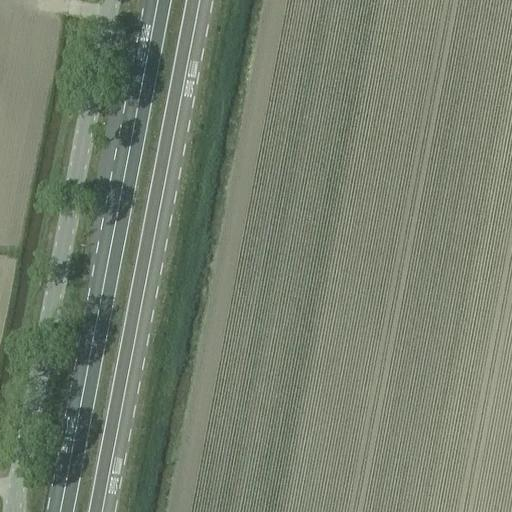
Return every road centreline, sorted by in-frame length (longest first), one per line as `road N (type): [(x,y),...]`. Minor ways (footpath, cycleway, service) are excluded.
road 1 (unclassified): [(4,511),(104,0)]
road 2 (primary): [(100,511),(196,0)]
road 3 (primary): [(154,0),(59,511)]
